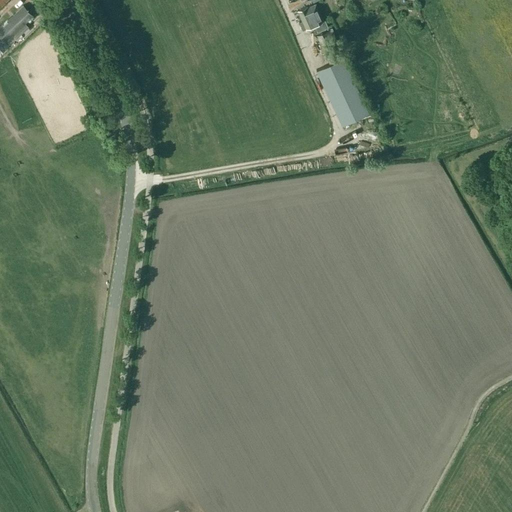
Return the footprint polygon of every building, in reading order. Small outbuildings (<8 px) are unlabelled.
[(307,6),(297,10),(303,22),(300,24),(302,29),(305,28),(314,24),(317,31),(323,28),(327,26),(324,19),(323,20),(315,3),(307,7),(307,6)] [(0,35),(5,41),(33,15),(23,5),(0,26),(0,35)] [(14,35),(20,41),(32,30),(26,24),(14,35)] [(340,58),(332,39),(328,30),(316,35),(321,45),(327,57),(329,63),(340,58)] [(5,41),(0,35),(0,46),(3,50),(9,45),(5,41)] [(368,112),(343,57),(316,69),(341,124),(368,112)]
